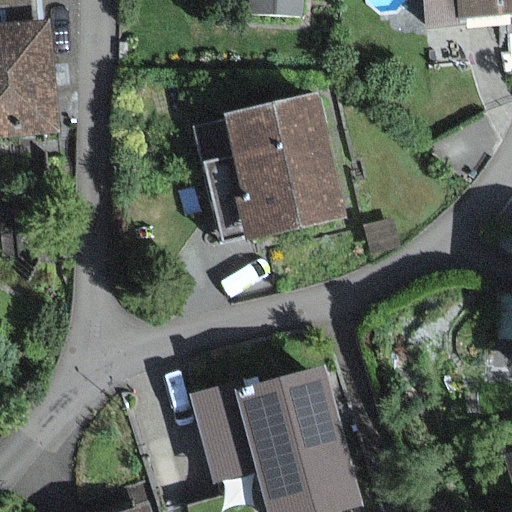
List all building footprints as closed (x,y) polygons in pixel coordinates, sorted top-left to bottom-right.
[(0,0),(0,134),(61,128),(50,21),(48,0),(0,0)] [(307,0),(200,0),(201,21),(309,16),(307,0)] [(511,0),(453,0),(456,19),(511,13),(511,0)] [(308,101),(191,128),(211,213),(228,209),(243,205),(251,236),(335,216),(308,101)] [(332,511),(306,379),(169,407),(189,506),(246,494),(249,511),(332,511)]
